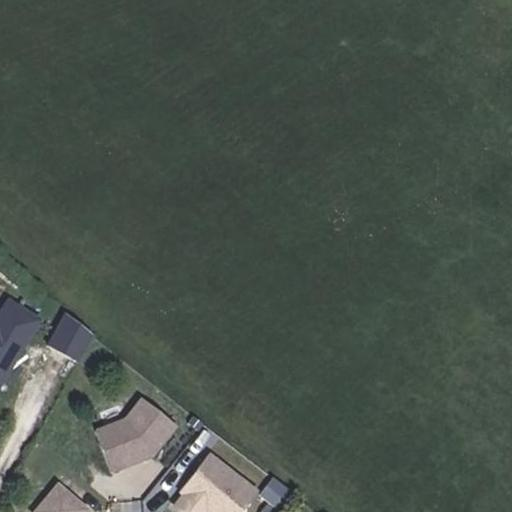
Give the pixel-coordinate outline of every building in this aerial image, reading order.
[(53,312),(23,294),(10,314),(0,308),(0,373),(12,380),(53,312)] [(97,351),(113,325),(85,305),(67,333),(97,351)] [(170,442),(194,412),(159,385),(143,405),(113,417),(130,458),(170,442)] [(243,511),(271,481),(222,438),(191,473),(195,476),(216,494),(236,511),(243,511)] [(216,494),(195,476),(185,487),(206,505),(216,494)] [(98,511),(106,504),(78,478),(52,506),(59,511),(98,511)]
